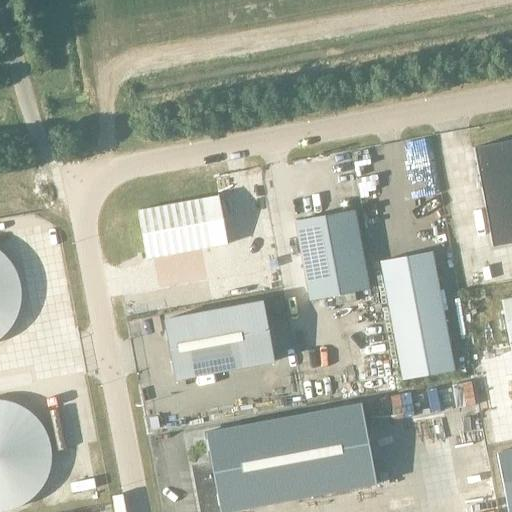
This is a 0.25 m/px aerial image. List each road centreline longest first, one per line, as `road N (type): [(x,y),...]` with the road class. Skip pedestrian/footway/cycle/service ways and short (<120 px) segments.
road 1 (unclassified): [(136,511),(74,178),(285,137)]
road 2 (unclassified): [(285,137),(511,95)]
road 3 (residential): [(285,137),(260,0)]
